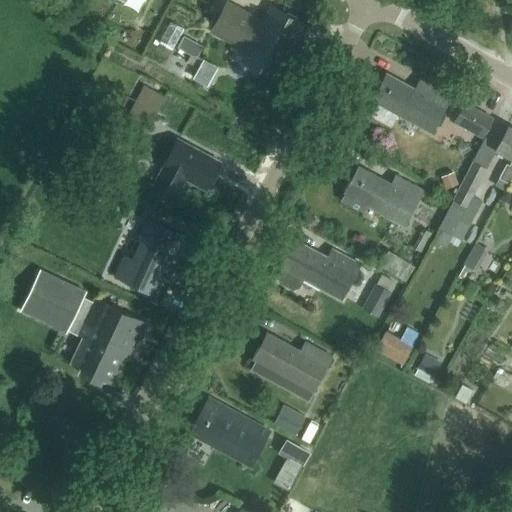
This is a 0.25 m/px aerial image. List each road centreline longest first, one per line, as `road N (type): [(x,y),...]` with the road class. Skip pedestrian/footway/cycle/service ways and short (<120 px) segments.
road 1 (residential): [(91,511),(368,0)]
road 2 (residential): [(511,79),(368,0)]
